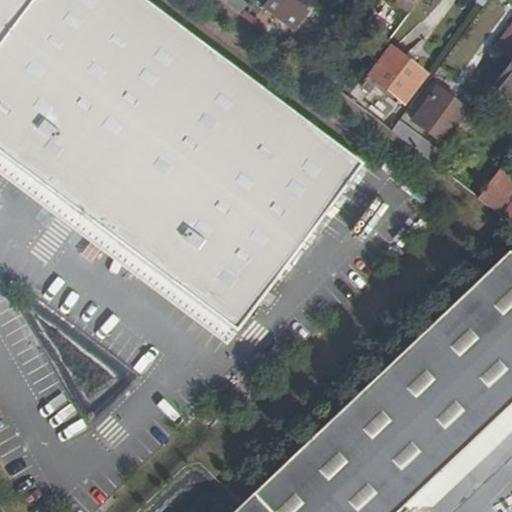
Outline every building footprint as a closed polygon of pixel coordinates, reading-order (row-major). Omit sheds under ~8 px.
[(141,0),(0,0),(0,154),(231,330),(357,164),(141,0)] [(320,0),(270,0),(266,5),(298,29),(320,0)] [(511,57),(511,27),(497,48),(511,58),(511,57)] [(428,70),(394,44),(372,72),(406,98),(428,70)] [(487,83),(501,67),(489,57),(475,72),(487,83)] [(511,62),(496,84),(511,95),(511,62)] [(447,140),(449,137),(453,140),(474,111),(440,85),(417,116),(447,140)] [(401,118),(393,128),(436,161),(437,160),(444,152),(445,151),(401,118)] [(437,160),(436,161),(454,175),(461,165),(444,152),(437,160)] [(358,189),(350,210),(357,213),(351,229),(371,237),(386,199),(358,189)] [(392,511),(511,398),(511,256),(506,252),(231,511),(392,511)]
